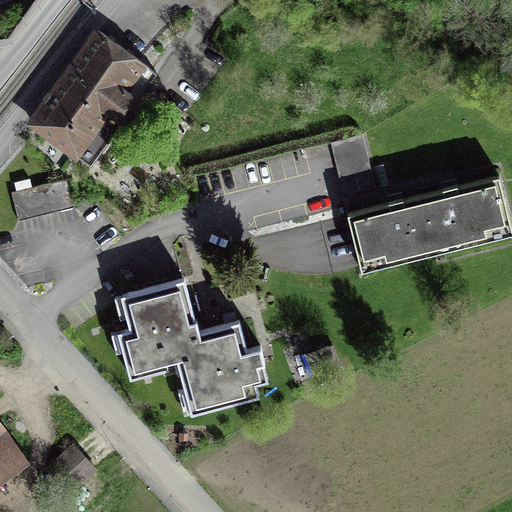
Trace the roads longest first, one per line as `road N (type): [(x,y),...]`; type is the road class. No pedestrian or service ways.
road 1 (residential): [(204,511),(0,286)]
road 2 (track): [(0,143),(98,18),(163,0)]
